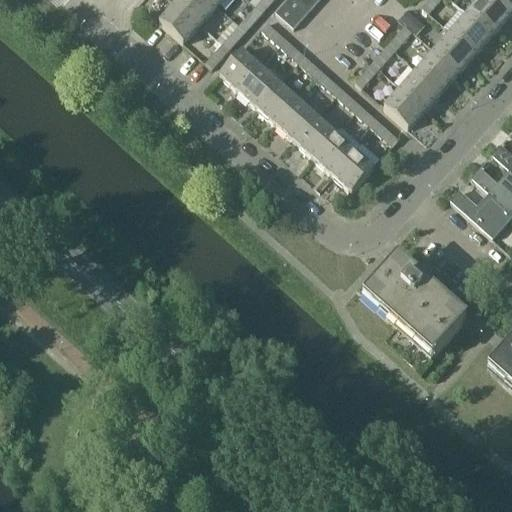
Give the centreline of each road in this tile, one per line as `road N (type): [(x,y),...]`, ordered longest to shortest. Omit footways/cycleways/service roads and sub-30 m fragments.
road 1 (tertiary): [(350,511),(0,200)]
road 2 (residential): [(407,203),(363,240),(336,236),(93,25)]
road 3 (residential): [(511,85),(407,203)]
